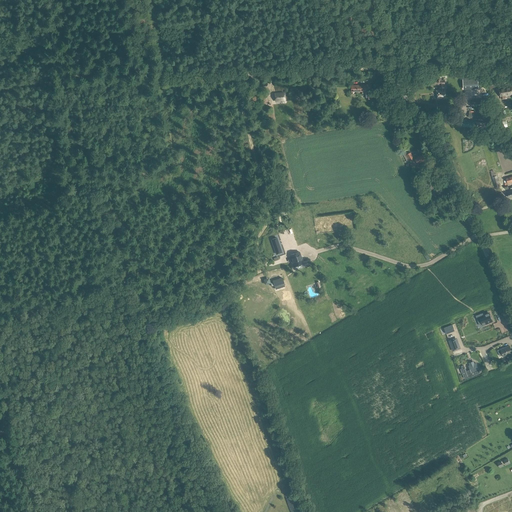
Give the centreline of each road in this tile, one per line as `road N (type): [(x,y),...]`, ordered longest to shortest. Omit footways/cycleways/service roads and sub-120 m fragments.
road 1 (track): [(210,511),(139,336),(131,277),(101,186),(170,162),(161,79),(290,72)]
road 2 (track): [(135,303),(197,293),(257,265),(267,215),(234,76)]
road 3 (unclassified): [(478,233),(402,92),(387,0)]
road 4 (track): [(290,72),(511,59)]
road 5 (track): [(0,461),(171,413)]
road 6 (track): [(160,68),(0,88)]
road 7 (track): [(131,277),(0,321)]
road 8 (unknown): [(0,384),(36,511)]
